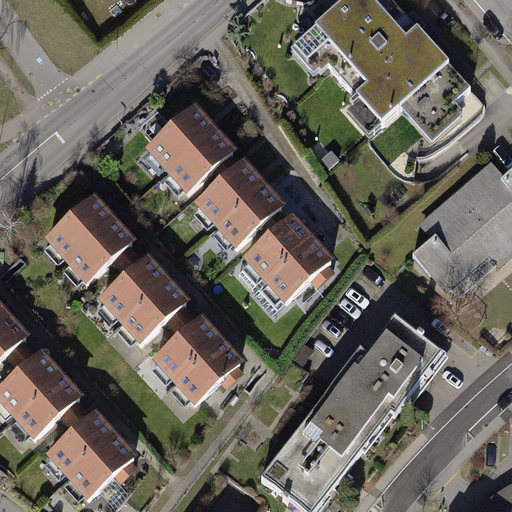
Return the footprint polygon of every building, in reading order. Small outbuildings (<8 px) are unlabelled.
[(469,91),(388,0),(350,0),(289,53),(313,80),(332,63),(361,97),(341,114),(369,145),(401,117),(431,150),(466,120),(452,105),(469,91)] [(148,154),(169,178),(219,132),(199,109),(148,154)] [(240,156),(219,132),(169,178),(189,201),(240,156)] [(197,210),(218,233),(269,188),(248,165),(197,210)] [(441,233),(409,261),(460,319),(511,272),(511,179),(507,183),(491,165),(429,220),(441,233)] [(289,211),(269,188),(218,233),(238,256),(289,211)] [(47,245),(68,268),(119,223),(98,200),(47,245)] [(246,265),(267,289),(318,243),(297,220),(246,265)] [(140,246),(119,223),(68,268),(89,291),(140,246)] [(338,267),(318,243),(267,289),(287,312),(338,267)] [(102,305),(122,329),(173,283),(153,260),(102,305)] [(194,307),(173,283),(122,329),(143,352),(194,307)] [(0,329),(12,319),(0,305),(0,329)] [(0,371),(33,342),(12,319),(0,329),(0,371)] [(155,367),(176,390),(227,345),(206,322),(155,367)] [(357,355),(325,396),(378,437),(441,360),(393,325),(365,361),(357,355)] [(248,368),(227,345),(176,390),(197,413),(248,368)] [(45,356),(0,395),(0,407),(14,424),(65,379),(45,356)] [(86,402),(65,379),(14,424),(35,448),(86,402)] [(295,511),(315,511),(378,437),(325,396),(257,483),(295,511)] [(48,462),(69,485),(120,439),(99,416),(48,462)] [(140,462),(120,439),(69,485),(89,508),(140,462)] [(511,511),(511,491),(509,492),(481,511),(511,511)]
